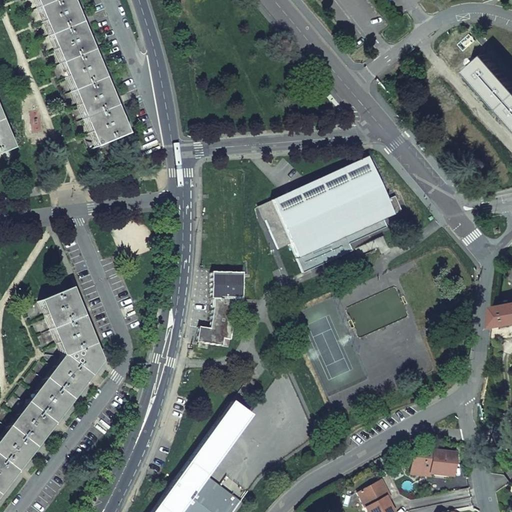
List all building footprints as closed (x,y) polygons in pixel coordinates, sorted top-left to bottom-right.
[(31,0),(93,147),(125,133),(69,0),(31,0)] [(467,71),(511,121),(511,82),(486,54),(467,71)] [(0,152),(11,148),(0,121),(0,152)] [(289,244),(302,273),(351,251),(347,244),(385,227),(382,220),(401,211),(394,196),(385,201),(365,158),(257,207),(276,250),(289,244)] [(209,273),(209,300),(211,300),(211,309),(208,329),(197,328),(194,343),(228,348),(233,314),(234,300),(241,300),(241,273),(209,273)] [(0,434),(0,492),(33,449),(100,362),(69,289),(37,302),(59,357),(0,434)] [(492,328),(511,323),(511,304),(495,307),(492,328)] [(232,511),(240,502),(205,476),(248,416),(229,402),(149,511),(232,511)] [(409,474),(451,479),(454,456),(430,453),(430,456),(425,455),(423,453),(410,460),(409,474)] [(355,496),(364,511),(390,511),(386,503),(381,494),(384,492),(379,483),(355,496)] [(389,501),(384,492),(381,494),(386,503),(389,501)]
